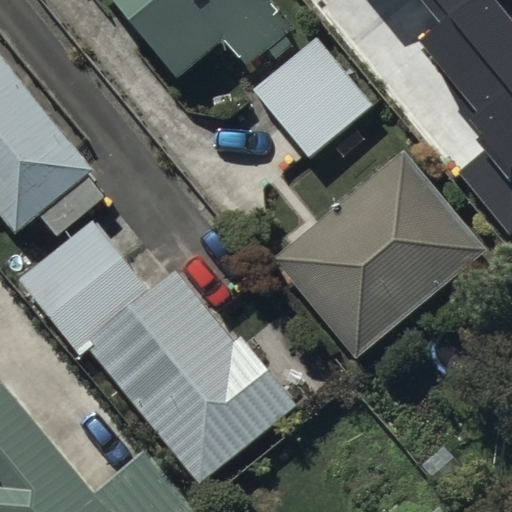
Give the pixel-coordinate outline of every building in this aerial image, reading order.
[(300,24),(280,0),(116,0),(177,75),(225,36),(249,66),(300,24)] [(511,16),(497,0),(436,0),(501,75),(511,65),(511,16)] [(315,36),(256,86),(310,149),(369,99),(315,36)] [(0,203),(17,224),(95,160),(0,46),(0,203)] [(490,247),(403,150),(340,203),(275,257),(361,355),(490,247)] [(96,218),(28,274),(84,342),(152,286),(96,218)] [(297,404),(176,267),(94,340),(84,349),(205,485),(297,404)] [(113,511),(94,490),(0,378),(0,511),(113,511)] [(150,445),(94,490),(113,511),(196,511),(201,509),(150,445)]
